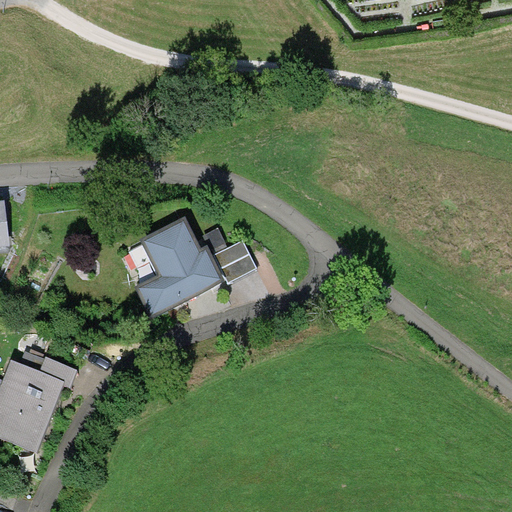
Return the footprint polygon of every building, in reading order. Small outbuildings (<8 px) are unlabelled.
[(7,203),(0,203),(0,250),(12,249),(10,236),(7,203)] [(137,288),(152,317),(178,304),(221,282),(206,253),(202,255),(184,222),(142,243),(160,277),(137,288)] [(243,241),(215,255),(229,282),(257,268),(243,241)] [(21,366),(34,371),(38,358),(26,354),(21,366)] [(47,359),(41,374),(63,383),(70,386),(77,372),(47,359)] [(0,438),(36,452),(52,411),(63,383),(41,374),(34,371),(21,366),(11,362),(0,391),(0,438)]
